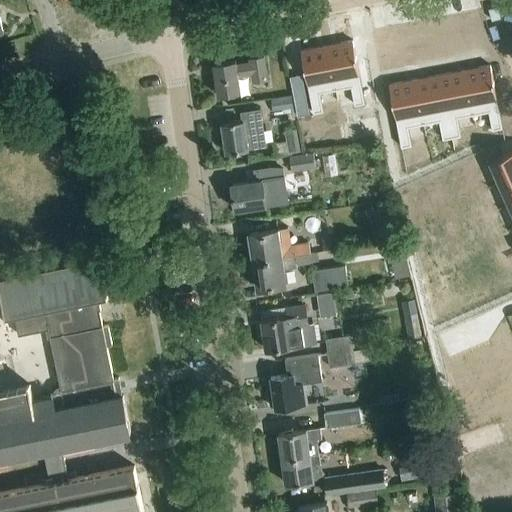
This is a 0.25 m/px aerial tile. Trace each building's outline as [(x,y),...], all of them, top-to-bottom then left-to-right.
[(382,25),(386,54),(487,43),(483,13),(382,25)] [(315,50),(325,96),(342,92),(346,112),(353,111),(341,45),(315,50)] [(325,96),(315,50),(290,55),(302,121),(313,118),(309,99),(325,96)] [(238,75),(253,73),(255,83),(269,81),(265,56),(251,59),(251,61),(237,63),(236,59),(214,62),(219,93),(241,90),(238,75)] [(423,56),(402,59),(405,81),(426,78),(423,56)] [(460,73),(468,123),(484,120),(487,136),(493,135),(483,70),(460,73)] [(468,123),(460,73),(434,78),(445,143),(457,141),(454,126),(468,123)] [(407,82),(415,131),(434,128),(437,144),(445,143),(434,78),(407,82)] [(415,131),(407,82),(381,86),(391,152),(406,149),(403,133),(415,131)] [(293,94),(273,97),(275,110),(287,108),(289,117),(296,116),(293,94)] [(224,121),(229,151),(267,146),(261,108),(251,109),(252,117),(224,121)] [(297,129),(286,131),(290,154),(301,152),(297,129)] [(489,190),(511,178),(511,149),(478,165),(489,190)] [(314,152),(291,156),(294,171),(317,167),(314,152)] [(256,179),(233,182),(237,208),(240,208),(242,211),(249,210),(250,206),(267,204),(288,200),(283,167),(272,166),(255,169),(256,179)] [(511,178),(489,190),(499,211),(511,205),(511,178)] [(374,205),(366,209),(371,218),(378,214),(374,205)] [(511,205),(499,211),(509,233),(511,231),(511,205)] [(290,227),(250,232),(255,259),(284,255),(284,257),(295,255),(294,246),(290,227)] [(336,236),(325,237),(326,249),(337,248),(336,236)] [(402,241),(385,245),(389,262),(406,258),(402,241)] [(288,283),(285,266),(314,261),(311,243),(294,246),(295,255),(284,257),(284,255),(255,259),(259,287),(288,283)] [(0,458),(46,450),(53,482),(0,492),(0,511),(145,511),(136,465),(71,479),(68,464),(64,446),(132,432),(125,394),(124,394),(122,386),(120,377),(115,378),(108,345),(113,344),(110,324),(104,325),(101,310),(102,309),(100,298),(109,296),(102,263),(1,284),(7,317),(16,315),(20,334),(50,327),(62,386),(57,387),(53,394),(53,397),(34,401),(31,385),(0,391),(0,458)] [(347,264),(314,268),(317,289),(350,285),(348,273),(347,264)] [(310,324),(307,304),(287,307),(289,316),(263,320),(260,320),(262,335),(266,335),(268,349),(318,342),(315,323),(310,324)] [(419,313),(410,314),(414,337),(423,335),(419,313)] [(327,338),(329,350),(355,347),(353,334),(327,338)] [(329,350),(331,366),(365,362),(363,346),(355,347),(329,350)] [(310,402),(307,382),(323,379),(319,352),(287,357),(289,373),(272,376),(274,391),(270,391),(272,406),(276,405),(276,407),(310,402)] [(495,386),(447,405),(458,431),(505,412),(495,386)] [(360,408),(326,413),(328,427),(362,422),(360,408)] [(283,458),(321,454),(319,439),(324,438),(322,427),(280,433),(283,458)] [(423,445),(423,438),(407,440),(408,447),(423,445)] [(423,457),(426,476),(459,470),(456,452),(423,457)] [(321,454),(283,458),(287,485),(315,481),(315,479),(318,479),(316,465),(323,464),(321,454)] [(384,468),(327,476),(329,493),(349,490),(377,486),(387,484),(384,468)] [(377,486),(349,490),(351,504),(379,500),(377,486)] [(461,511),(459,493),(436,496),(437,511),(461,511)] [(331,511),(330,502),(318,504),(302,506),(303,511),(331,511)]
